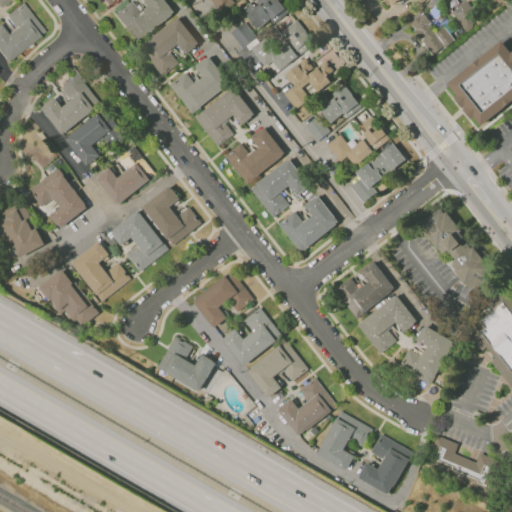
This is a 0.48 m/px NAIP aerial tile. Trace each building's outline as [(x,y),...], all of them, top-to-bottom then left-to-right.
[(139,12),(130,0),(113,13),(135,42),(175,13),(165,0),(143,0),(148,5),(139,12)] [(210,0),(222,13),(234,2),(232,0),(210,0)] [(255,0),(242,10),(258,31),(286,9),(278,0),(255,0)] [(465,31),(480,20),(466,1),(451,12),(465,31)] [(44,32),(22,2),(5,14),(14,26),(5,34),(0,27),(0,54),(5,61),(44,32)] [(444,26),(437,32),(422,13),(408,24),(433,55),(454,39),(444,26)] [(179,63),(170,50),(179,44),(186,53),(199,44),(179,17),(139,46),(161,76),(179,63)] [(251,49),(265,67),(272,61),(279,71),(301,55),(300,54),(314,44),(294,17),(270,35),(251,49)] [(231,32),(244,49),(257,38),(244,22),(231,32)] [(502,39),(511,51),(511,103),(482,127),(447,83),(502,39)] [(343,64),(333,50),(312,66),(306,58),(285,73),(294,85),(284,93),(295,108),(310,98),(302,88),(310,81),(318,91),(331,81),(327,76),(343,64)] [(190,113),(230,85),(209,56),(195,66),(203,77),(194,83),(185,72),(169,83),(190,113)] [(55,97),(41,106),(60,134),(101,106),(77,72),(59,85),(70,101),(62,106),(55,97)] [(361,106),(346,86),(318,106),(331,123),(343,113),(346,117),(361,106)] [(216,147),(234,134),(225,121),(234,115),(241,125),(255,115),(235,87),(194,115),(216,147)] [(65,137),(85,166),(100,156),(92,145),(103,137),(109,145),(124,135),(105,109),(65,137)] [(329,131),(317,117),(305,127),(317,141),(329,131)] [(327,144),(340,161),(347,156),(354,165),(389,139),(374,118),(365,125),(370,131),(350,146),(340,134),(327,144)] [(247,184),(285,154),(264,127),(251,137),(258,146),(249,153),(241,142),(225,155),(247,184)] [(362,202),(377,192),(372,185),(406,160),(394,143),(355,171),(360,178),(350,185),(362,202)] [(156,175),(134,145),(118,157),(127,170),(117,177),(110,167),(96,177),(117,205),(156,175)] [(289,205),(280,193),(289,186),(296,196),(310,186),(290,158),(250,188),(272,217),(289,205)] [(88,208),(59,168),(28,190),(41,207),(54,198),(60,207),(50,214),(60,228),(88,208)] [(201,223),(189,206),(177,215),(170,206),(180,199),(170,185),(143,206),(172,245),(201,223)] [(278,223),(299,252),(339,223),(318,195),(304,205),(312,216),(303,222),(295,211),(278,223)] [(45,245),(38,227),(32,230),(27,219),(30,217),(24,202),(0,212),(0,222),(15,258),(45,245)] [(442,207),(460,229),(458,231),(471,247),(473,246),(486,261),(483,263),(488,269),(482,289),(465,283),(419,226),(442,207)] [(139,271),(169,249),(139,210),(111,231),(121,245),(132,237),(138,246),(127,255),(139,271)] [(72,261),(101,301),(132,279),(119,262),(106,271),(100,262),(110,255),(100,241),(72,261)] [(360,270),(368,282),(359,288),(351,277),(334,289),(354,318),(395,290),(374,260),(360,270)] [(100,313),(94,304),(90,307),(63,270),(40,286),(61,315),(68,310),(81,327),(100,313)] [(193,300),(213,328),(227,317),(219,307),(229,300),(237,310),(253,298),(233,271),(193,300)] [(505,286),(511,295),(511,388),(511,389),(459,321),(505,286)] [(417,322),(397,294),(357,324),(380,353),(396,341),(387,328),(396,322),(404,332),(417,322)] [(236,329),(223,338),(243,365),(282,336),(261,307),(244,319),(253,332),(244,338),(236,329)] [(431,385),(454,341),(424,325),(416,340),(427,346),(422,355),(409,349),(399,368),(431,385)] [(201,391),(217,362),(202,354),(196,364),(186,359),(194,345),(175,335),(158,368),(201,391)] [(248,369),(268,397),(282,387),(274,376),(284,370),(292,381),(308,369),(288,341),(248,369)] [(299,389),(308,401),(299,408),(292,398),(278,408),(299,436),(338,406),(316,377),(299,389)] [(373,427),(340,410),(317,454),(347,470),(355,455),(344,449),(349,439),(363,446),(373,427)] [(413,451),(380,434),(371,452),(383,458),(378,468),(366,462),(358,478),(390,494),(413,451)] [(437,435),(456,443),(453,452),(473,461),(477,451),(502,462),(488,494),(423,466),(437,435)]
